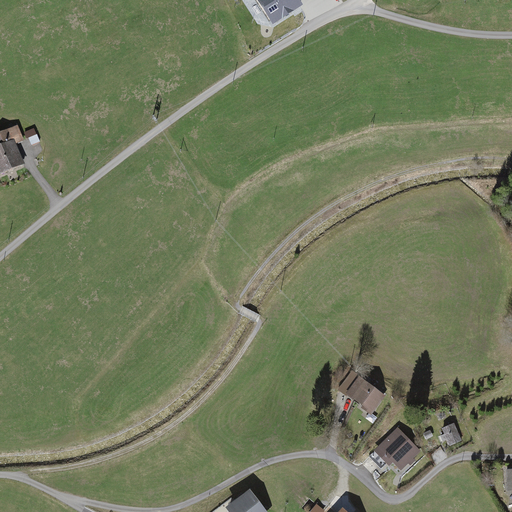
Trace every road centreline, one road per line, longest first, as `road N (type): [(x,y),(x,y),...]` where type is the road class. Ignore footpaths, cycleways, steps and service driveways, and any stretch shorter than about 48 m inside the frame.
road 1 (residential): [(511,36),(344,13),(170,120),(0,259)]
road 2 (track): [(63,500),(150,510),(199,499),(279,457),(330,456),(390,499),(410,498),(448,461),(511,457)]
road 3 (track): [(240,311),(260,326),(225,387),(166,444),(16,477)]
